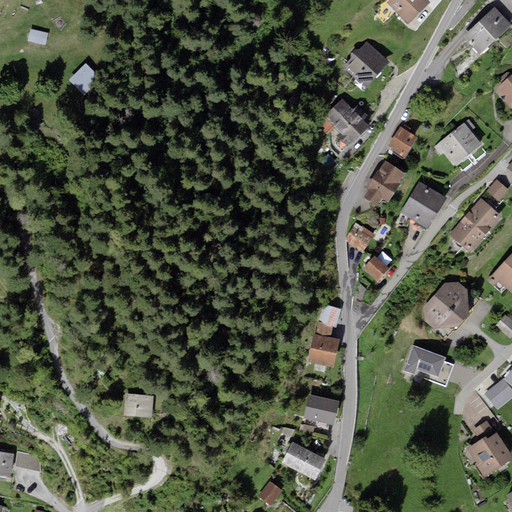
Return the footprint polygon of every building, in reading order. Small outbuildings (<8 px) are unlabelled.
[(429,0),(389,0),(385,5),(413,28),(434,4),(429,0)] [(495,7),(463,37),(480,55),(511,25),(495,7)] [(48,34),(30,30),(27,42),(45,46),(48,34)] [(367,43),(343,68),(366,90),(390,64),(367,43)] [(87,63),(71,80),(85,95),(102,78),(87,63)] [(511,75),(495,90),(511,110),(511,75)] [(353,111),(342,99),(315,125),(328,138),(335,130),(340,135),(334,140),(346,151),(370,129),(362,121),(367,116),(358,106),(353,111)] [(466,123),(441,148),(462,172),(488,146),(466,123)] [(410,129),(397,148),(417,162),(430,142),(410,129)] [(393,161),(374,190),(380,193),(376,201),(387,208),(393,202),(400,206),(419,178),(393,161)] [(497,180),(487,191),(499,202),(509,191),(497,180)] [(447,199),(420,182),(401,213),(428,229),(447,199)] [(481,199),(449,235),(470,254),(502,218),(481,199)] [(361,226),(351,243),(372,256),(382,239),(361,226)] [(511,259),(495,279),(511,292),(511,259)] [(383,260),(373,271),(390,286),(400,274),(383,260)] [(431,308),(431,324),(443,331),(470,331),(482,317),(475,293),(466,285),(448,287),(431,308)] [(360,287),(357,300),(362,301),(365,288),(360,287)] [(343,311),(324,306),(316,338),(332,341),(335,329),(338,329),(343,311)] [(511,321),(508,318),(500,328),(511,338),(511,321)] [(316,338),(311,363),(339,369),(344,343),(332,341),(316,338)] [(445,359),(414,346),(404,371),(445,387),(454,366),(444,362),(445,359)] [(486,394),(498,411),(511,400),(511,388),(506,379),(486,394)] [(126,395),(125,417),(152,419),(154,397),(126,395)] [(340,403),(309,396),(304,419),(334,426),(340,403)] [(0,404),(0,422),(6,424),(9,407),(0,404)] [(479,442),(492,434),(486,424),(473,431),(479,442)] [(511,449),(502,435),(470,454),(487,482),(511,466),(511,449)] [(327,460),(293,443),(282,464),(316,481),(327,460)] [(20,457),(0,454),(0,476),(17,479),(20,457)] [(282,491),(270,482),(259,497),(271,506),(282,491)]
